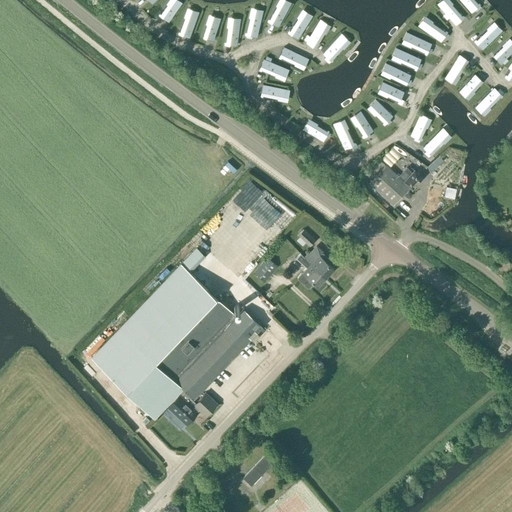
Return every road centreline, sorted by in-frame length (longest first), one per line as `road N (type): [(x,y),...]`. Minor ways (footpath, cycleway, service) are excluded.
road 1 (secondary): [(395,251),(62,0)]
road 2 (unclassified): [(145,511),(395,251)]
road 3 (secondary): [(511,337),(395,251)]
